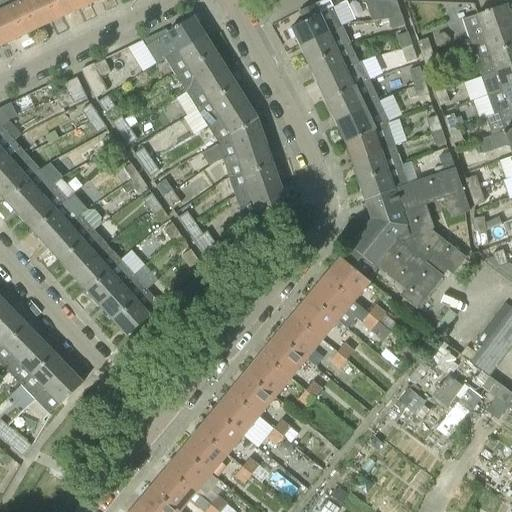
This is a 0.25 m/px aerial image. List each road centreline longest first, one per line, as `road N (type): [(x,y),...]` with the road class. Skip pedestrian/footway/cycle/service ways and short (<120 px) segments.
road 1 (residential): [(159,422),(328,228),(333,210),(237,0)]
road 2 (residential): [(159,422),(102,369),(0,248)]
road 3 (residential): [(165,0),(0,80)]
